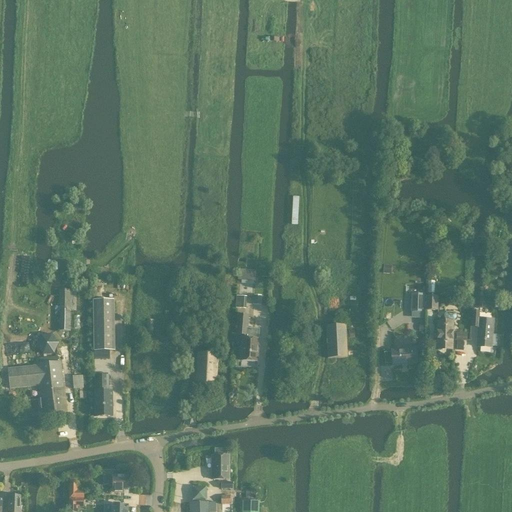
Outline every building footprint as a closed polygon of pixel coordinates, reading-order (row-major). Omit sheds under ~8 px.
[(415,160),(402,167),(407,177),(420,171),(415,160)] [(238,270),(238,280),(256,281),(256,271),(238,270)] [(427,286),(426,293),(428,294),(434,294),(434,281),(428,281),(428,286),(427,286)] [(75,290),(59,290),(59,332),(70,332),(70,310),(75,310),(75,290)] [(236,296),(235,308),(245,309),(246,297),(236,296)] [(425,311),(437,311),(437,297),(425,297),(425,311)] [(493,300),(482,299),(482,309),(492,309),(493,300)] [(114,300),(93,301),(94,352),(102,351),(115,351),(114,300)] [(477,328),(476,348),(491,349),(491,347),(496,347),(497,336),(492,336),(493,321),(478,320),(479,313),(472,312),(471,328),(477,328)] [(437,322),(436,350),(452,351),(453,322),(453,321),(454,321),(456,320),(456,317),(456,315),(454,313),(446,313),(444,315),(444,317),(444,319),(446,321),(446,322),(437,322)] [(243,335),(243,339),(241,361),(257,362),(259,330),(247,329),(248,316),(238,315),(237,334),(243,335)] [(347,358),(345,327),(345,326),(326,327),(327,359),(347,358)] [(183,335),(183,346),(190,347),(192,347),(192,335),(183,335)] [(385,364),(392,364),(392,366),(400,365),(400,364),(406,363),(406,364),(416,363),(415,349),(391,351),(391,353),(384,354),(385,364)] [(217,355),(198,354),(196,386),(215,388),(217,355)] [(37,366),(7,370),(9,389),(39,386),(42,417),(66,415),(61,363),(55,363),(45,365),(37,365),(37,366)] [(94,389),(96,417),(114,416),(112,388),(110,388),(109,375),(96,376),(97,388),(94,389)] [(85,392),(83,392),(82,376),(72,377),(73,390),(79,389),(79,399),(86,399),(85,392)] [(211,471),(211,480),(228,480),(228,456),(227,456),(227,449),(214,449),(214,456),(212,456),(212,471),(211,471)] [(104,472),(104,485),(112,485),(112,493),(124,493),(124,490),(127,490),(128,478),(113,477),(113,472),(106,472),(104,472)] [(69,485),(69,499),(83,499),(83,491),(77,491),(77,485),(69,485)] [(192,487),(192,502),(207,502),(207,487),(192,487)] [(9,496),(7,511),(19,511),(20,496),(9,496)] [(230,496),(221,496),(221,505),(230,505),(230,496)] [(83,507),(83,499),(69,499),(68,511),(76,511),(76,507),(83,507)] [(242,501),(241,511),(258,511),(259,502),(258,502),(256,502),(247,501),(246,501),(242,501)] [(215,511),(215,503),(208,503),(189,503),(189,511),(215,511)]
